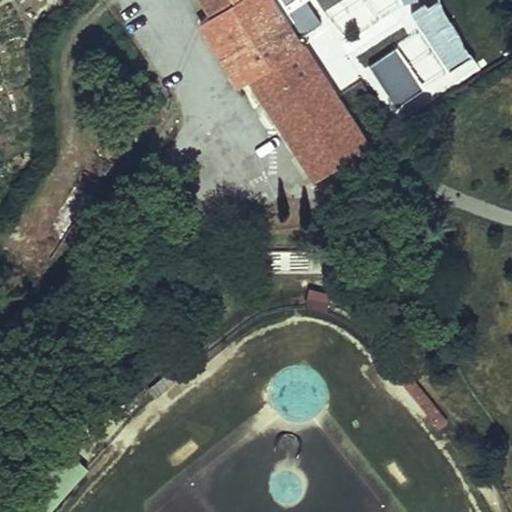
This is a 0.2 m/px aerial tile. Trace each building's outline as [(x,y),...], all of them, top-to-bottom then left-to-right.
[(251,78),(317,179),(368,145),(273,0),(202,0),(212,14),(200,22),(241,85),(251,78)] [(338,0),(318,0),(325,9),(338,0)] [(452,70),(475,56),(466,46),(460,29),(446,13),(441,0),(439,0),(430,5),(427,2),(413,13),(452,70)] [(289,9),(298,36),(318,29),(308,2),(289,9)] [(425,88),(398,47),(372,64),(399,105),(425,88)] [(430,83),(449,73),(440,58),(422,68),(430,83)] [(308,251),(262,251),(262,269),(307,270),(308,251)] [(200,295),(239,272),(230,256),(191,278),(200,295)] [(328,308),(331,292),(309,288),(306,304),(328,308)] [(392,379),(414,413),(422,409),(438,432),(448,426),(410,367),(392,379)] [(48,511),(87,466),(49,435),(0,493),(0,511),(48,511)]
